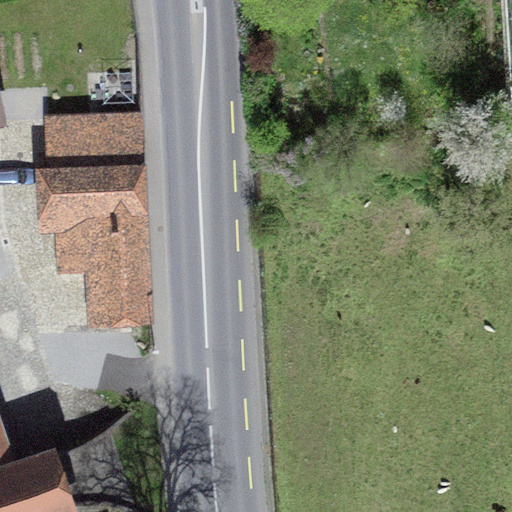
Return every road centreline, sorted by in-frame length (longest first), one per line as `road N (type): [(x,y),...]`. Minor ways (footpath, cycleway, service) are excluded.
road 1 (primary): [(198,0),(216,511)]
road 2 (track): [(0,322),(33,352),(211,391)]
